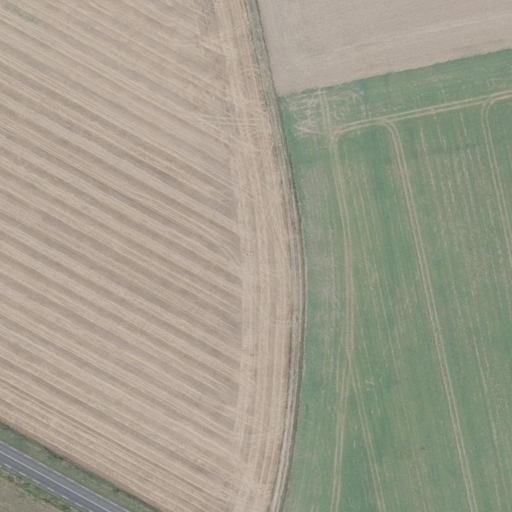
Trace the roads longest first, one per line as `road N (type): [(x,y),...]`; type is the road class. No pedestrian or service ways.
road 1 (track): [(269,511),(295,360),(292,209),(249,0)]
road 2 (primary): [(109,511),(0,452)]
